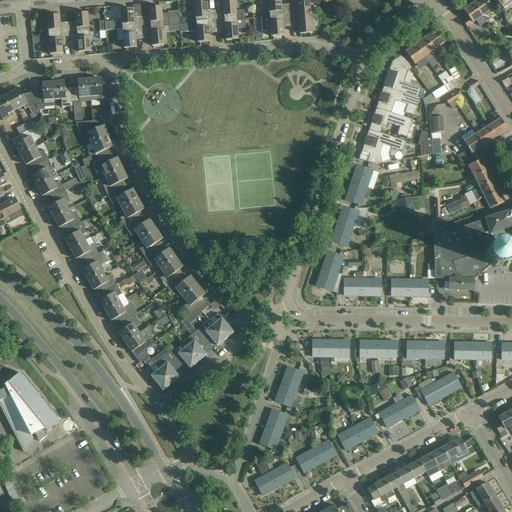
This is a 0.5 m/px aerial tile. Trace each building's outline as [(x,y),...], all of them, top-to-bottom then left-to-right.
[(269,17),(290,16),(289,4),(283,5),(283,8),(281,8),(280,0),(268,0),(269,8),(269,17)] [(289,4),(290,16),(311,14),(311,10),(310,10),(310,8),(308,0),(296,0),(297,7),(295,7),(295,4),(289,4)] [(477,0),(473,3),(482,16),(492,9),(486,0),(477,0)] [(511,2),(511,0),(495,0),(503,9),(511,2)] [(215,10),(216,22),(236,20),(235,1),(222,2),(223,13),(221,13),(221,10),(215,10)] [(216,22),(215,10),(209,11),(210,14),(207,14),(206,3),(194,4),(196,23),(216,22)] [(482,16),(473,3),(463,10),(469,19),(463,22),(466,27),(476,21),(480,26),(486,22),(482,16)] [(163,26),(169,25),(168,14),(162,14),(161,7),(149,8),(150,19),(147,19),(147,16),(141,16),(142,28),(163,26)] [(122,29),(142,28),(141,16),(136,17),(136,20),(134,20),(133,9),(120,10),(121,20),(122,29)] [(68,22),(69,34),(89,32),(87,13),(75,14),(76,25),(74,25),(73,22),(68,22)] [(311,14),(290,16),(291,27),(296,26),(296,23),(298,23),(299,34),(312,33),(311,20),(311,18),(311,17),(311,14)] [(48,35),(69,34),(68,22),(62,23),(62,26),(60,26),(59,15),(47,16),(48,35)] [(291,27),(290,16),(269,17),(261,18),(261,27),(266,31),(270,30),(271,37),(283,36),(282,25),(285,24),(285,27),(291,27)] [(237,28),(244,28),(244,19),(236,20),(216,22),(217,33),(223,32),(222,29),(225,29),(226,40),(238,39),(237,28)] [(217,33),(216,22),(196,23),(186,24),(179,25),(180,33),(196,31),(197,43),(210,42),(209,31),(211,30),(211,33),(217,33)] [(163,26),(142,28),(143,39),(149,38),(149,35),(151,35),(152,46),(164,45),(163,26)] [(117,30),(118,40),(123,40),(124,49),(136,48),(135,37),(137,36),(137,39),(143,39),(142,28),(122,29),(117,30)] [(435,31),(425,38),(434,51),(450,39),(447,34),(440,38),(435,31)] [(89,32),(69,34),(69,45),(75,44),(75,41),(77,41),(78,52),(90,51),(89,32)] [(69,45),(69,34),(48,35),(50,55),(62,54),(61,43),(63,42),(64,45),(69,45)] [(434,51),(425,38),(415,45),(423,58),(425,57),(432,68),(437,64),(430,53),(434,51)] [(423,58),(415,45),(405,52),(414,65),(423,58)] [(509,60),(502,50),(489,59),(496,70),(509,60)] [(392,62),(383,87),(420,99),(422,100),(424,90),(420,89),(420,88),(404,83),(408,70),(411,68),(402,55),(392,62)] [(420,72),(417,66),(412,69),(416,75),(420,72)] [(451,76),(455,82),(461,79),(454,67),(448,71),(451,76)] [(454,87),(455,82),(451,76),(449,78),(445,72),(438,76),(444,86),(448,92),(454,87)] [(90,97),(90,101),(102,100),(100,78),(89,79),(90,97)] [(78,90),(71,91),(72,102),(90,101),(90,97),(89,79),(77,80),(78,90)] [(73,106),(72,102),(71,91),(65,91),(64,81),(53,82),(54,100),(61,99),(61,103),(61,107),(73,106)] [(44,110),(44,107),(55,106),(54,100),(53,82),(41,83),(42,93),(33,95),(37,110),(44,110)] [(444,86),(431,94),(435,100),(448,92),(444,86)] [(414,116),(420,99),(383,87),(376,108),(413,120),(403,117),(404,113),(414,116)] [(9,94),(17,109),(23,106),(25,110),(29,107),(33,117),(39,115),(37,110),(33,95),(24,97),(19,88),(9,94)] [(0,98),(0,115),(3,121),(13,116),(11,112),(17,109),(9,94),(0,98)] [(426,105),(434,100),(431,95),(422,100),(423,100),(424,106),(426,105)] [(413,120),(376,108),(369,130),(405,142),(380,133),(382,127),(386,129),(388,123),(399,127),(397,134),(407,138),(413,120)] [(443,124),(442,117),(432,117),(433,133),(438,132),(438,125),(443,124)] [(488,126),(495,138),(508,130),(500,119),(488,126)] [(88,137),(90,144),(108,136),(104,126),(97,128),(94,121),(75,123),(82,139),(88,137)] [(473,129),(476,134),(483,146),(495,138),(488,126),(481,131),(477,126),(473,129)] [(20,155),(35,147),(32,142),(40,138),(34,128),(20,135),(20,136),(28,131),(31,136),(15,145),(20,155)] [(405,142),(369,130),(361,152),(370,155),(367,162),(374,165),(390,161),(382,163),(380,153),(382,145),(402,152),(405,142)] [(476,134),(475,135),(472,130),(461,137),(464,142),(468,149),(473,157),(474,158),(478,155),(476,151),(483,146),(476,134)] [(418,145),(420,144),(428,142),(428,141),(427,133),(421,131),(417,145),(418,145)] [(108,155),(106,150),(112,147),(108,136),(90,144),(93,150),(87,153),(89,157),(82,160),(84,166),(91,163),(108,155)] [(431,140),(428,141),(428,142),(420,144),(421,156),(423,156),(432,155),(431,140)] [(35,147),(20,155),(26,165),(34,161),(36,166),(48,160),(43,150),(38,153),(35,147)] [(71,161),(65,151),(60,154),(65,164),(71,161)] [(108,155),(91,163),(96,173),(102,170),(105,177),(122,168),(117,158),(111,161),(108,155)] [(474,158),(476,162),(468,166),(474,176),(488,170),(482,159),(481,159),(478,155),(474,158)] [(48,160),(36,166),(39,172),(31,176),(37,186),(52,178),(57,176),(48,160)] [(366,188),(367,188),(366,188),(372,170),(357,165),(351,183),(366,188)] [(122,168),(105,177),(108,183),(102,186),(107,196),(123,187),(121,182),(127,179),(122,168)] [(474,190),(479,187),(493,180),(488,170),(474,176),(476,180),(470,183),(474,190)] [(54,184),(52,178),(37,186),(42,197),(50,192),(53,198),(65,191),(69,189),(67,185),(63,188),(59,181),(54,184)] [(498,191),(493,180),(479,187),(474,190),(471,191),(477,202),(485,198),(498,191)] [(371,189),(367,188),(366,188),(351,183),(345,201),(360,206),(364,196),(368,197),(371,189)] [(118,202),(121,209),(138,199),(132,189),(126,192),(123,187),(107,196),(112,205),(118,202)] [(434,191),(435,208),(439,207),(439,199),(446,198),(446,190),(434,191)] [(70,202),(65,191),(53,198),(56,203),(48,207),(53,218),(68,210),(65,204),(70,202)] [(504,203),(498,191),(485,198),(490,209),(504,203)] [(13,220),(10,215),(21,209),(15,198),(5,203),(4,201),(7,200),(4,195),(0,196),(0,211),(4,219),(6,224),(13,220)] [(400,199),(400,200),(396,201),(391,201),(395,221),(414,217),(410,197),(400,199)] [(449,215),(468,206),(465,198),(446,207),(449,215)] [(120,218),(125,227),(141,218),(138,213),(144,209),(138,199),(121,209),(125,215),(120,218)] [(358,212),(343,206),(337,224),(352,229),(353,227),(360,229),(365,214),(358,212)] [(446,207),(441,210),(444,217),(449,215),(446,207)] [(68,210),(53,218),(59,228),(66,224),(69,229),(75,226),(78,225),(81,223),(76,213),(71,215),(68,210)] [(474,280),(474,279),(478,276),(479,276),(480,276),(482,275),(482,273),(491,265),(492,264),(489,260),(487,256),(486,256),(486,252),(487,252),(489,248),(492,244),(491,242),(492,242),(489,231),(490,231),(491,232),(511,225),(511,223),(511,210),(508,211),(486,218),(434,235),(434,264),(434,270),(434,279),(448,279),(454,279),(454,276),(460,276),(460,280),(474,280)] [(141,218),(125,227),(131,237),(136,233),(140,239),(156,229),(150,219),(144,223),(141,218)] [(75,226),(69,229),(72,235),(64,239),(70,249),(85,241),(82,235),(87,233),(81,223),(78,225),(75,226)] [(352,229),(337,224),(331,242),(346,247),(352,229)] [(156,229),(140,239),(144,246),(139,249),(145,258),(160,248),(157,243),(162,239),(156,229)] [(492,242),(491,242),(492,244),(489,248),(487,252),(486,252),(486,256),(487,256),(489,260),(492,264),(491,265),(494,267),(495,266),(505,266),(505,267),(509,265),(508,264),(511,261),(511,257),(511,249),(511,247),(508,244),(510,243),(506,241),(506,240),(498,240),(495,240),(495,241),(493,242),(492,242)] [(85,241),(70,249),(76,259),(84,255),(86,260),(98,254),(93,244),(88,247),(85,241)] [(160,248),(145,258),(151,267),(156,263),(160,269),(176,258),(169,248),(163,252),(160,248)] [(322,269),(337,274),(343,256),(328,251),(322,269)] [(102,252),(98,254),(86,260),(89,266),(82,270),(88,280),(102,272),(99,266),(108,262),(102,252)] [(357,262),(357,258),(357,256),(351,256),(351,262),(348,262),(348,266),(360,266),(360,262),(357,262)] [(160,279),(166,287),(181,276),(177,271),(182,267),(176,258),(160,269),(164,275),(160,279)] [(133,267),(136,271),(145,265),(142,261),(133,267)] [(331,292),(337,294),(341,276),(337,274),(322,269),(316,287),(331,292)] [(101,286),(104,291),(116,285),(110,275),(105,277),(102,272),(88,280),(93,290),(101,286)] [(133,276),(127,280),(129,284),(136,280),(133,276)] [(178,292),(182,297),(197,285),(189,276),(184,280),(181,276),(166,287),(173,295),(178,292)] [(474,280),(460,280),(460,276),(454,276),(454,279),(448,279),(448,290),(474,291),(474,280)] [(343,296),(362,296),(362,280),(343,279),(343,296)] [(118,284),(120,288),(128,284),(125,280),(118,284)] [(381,280),(362,280),(362,296),(381,297),(381,280)] [(409,297),(410,281),(391,280),(390,297),(409,297)] [(410,281),(409,297),(428,297),(428,281),(410,281)] [(116,285),(104,291),(107,297),(99,301),(105,311),(120,303),(117,297),(122,294),(116,285)] [(197,285),(182,297),(187,303),(182,307),(189,315),(198,308),(203,303),(199,298),(204,294),(197,285)] [(210,305),(206,301),(203,303),(198,308),(202,312),(210,305)] [(108,316),(111,321),(118,317),(122,322),(134,315),(137,313),(131,303),(123,308),(120,303),(105,311),(106,312),(105,313),(106,314),(106,315),(107,316),(108,316)] [(232,335),(232,334),(233,333),(218,314),(214,317),(218,321),(213,325),(225,339),(227,338),(228,338),(229,338),(230,337),(231,336),(232,335)] [(134,315),(122,323),(126,328),(118,333),(125,343),(139,333),(135,328),(140,325),(134,315)] [(174,327),(170,321),(167,324),(168,325),(163,329),(167,333),(174,327)] [(204,342),(209,338),(217,346),(218,345),(219,345),(220,345),(222,344),(222,343),(223,342),(223,341),(225,339),(213,325),(205,331),(201,327),(196,331),(204,342)] [(142,353),(145,351),(153,344),(148,337),(150,336),(151,334),(151,331),(150,329),(149,326),(139,333),(125,343),(131,352),(139,348),(142,353)] [(204,357),(205,356),(206,355),(202,349),(207,345),(204,342),(196,331),(182,343),(198,362),(200,360),(201,360),(202,360),(203,359),(204,358),(204,357)] [(330,357),(331,341),(312,341),(311,357),(330,357)] [(350,341),(331,341),(330,357),(330,362),(334,362),(334,357),(349,358),(350,341)] [(359,358),(370,358),(378,358),(378,342),(359,342),(359,358)] [(397,342),(378,342),(378,358),(397,358),(397,342)] [(425,359),(425,343),(406,342),(406,359),(425,359)] [(198,362),(182,343),(186,347),(178,353),(174,349),(169,354),(177,364),(183,360),(190,369),(191,367),(192,367),(193,367),(194,366),(195,365),(196,364),(196,363),(198,362)] [(425,359),(444,359),(444,343),(425,343),(425,359)] [(473,343),(454,343),(453,359),(472,360),(473,343)] [(492,344),(473,343),(472,360),(491,360),(492,344)] [(501,360),(511,360),(511,344),(501,344),(501,360)] [(148,356),(149,356),(145,351),(142,353),(136,359),(140,363),(145,359),(147,357),(148,356)] [(179,377),(172,369),(177,364),(169,354),(167,355),(155,365),(171,384),(173,383),(174,383),(175,382),(176,382),(177,381),(177,380),(178,379),(178,378),(179,377)] [(378,361),(370,362),(371,364),(372,374),(379,373),(378,361)] [(162,391),(171,384),(155,365),(147,372),(162,391)] [(5,367),(0,367),(0,406),(24,453),(33,439),(31,436),(35,434),(39,442),(46,436),(42,430),(44,429),(46,432),(59,422),(56,419),(59,417),(43,398),(41,400),(37,395),(39,393),(24,374),(22,376),(19,373),(19,374),(14,371),(10,369),(5,367)] [(281,385),(296,390),(300,390),(301,388),(298,387),(303,372),(288,367),(281,385)] [(437,382),(445,397),(461,388),(453,373),(437,382)] [(411,386),(407,378),(406,378),(399,382),(403,390),(411,386)] [(313,379),(311,386),(318,389),(321,382),(313,379)] [(428,406),(445,397),(437,382),(420,391),(428,406)] [(386,389),(383,383),(375,385),(384,401),(389,398),(385,390),(386,389)] [(296,390),(281,385),(275,402),(290,408),(296,390)] [(395,405),(403,419),(420,410),(412,396),(395,405)] [(350,406),(347,407),(349,413),(356,411),(353,403),(350,404),(350,406)] [(386,428),(403,419),(395,405),(379,414),(386,428)] [(345,406),(339,409),(341,415),(347,413),(345,406)] [(272,409),(266,427),(281,433),(288,415),(272,409)] [(501,438),(505,436),(502,430),(511,425),(511,416),(509,411),(498,418),(501,423),(495,427),(498,433),(501,438)] [(370,418),(354,427),(361,442),(378,432),(370,418)] [(281,433),(266,427),(259,445),(275,451),(281,433)] [(361,442),(354,427),(337,437),(345,451),(361,442)] [(319,430),(311,430),(311,438),(319,438),(319,430)] [(463,444),(460,439),(454,442),(454,441),(442,448),(451,465),(458,461),(456,456),(467,450),(463,444)] [(329,441),(312,450),(320,464),(337,455),(329,441)] [(440,471),(451,465),(442,448),(430,454),(440,471)] [(303,473),(320,464),(312,450),(296,459),(303,473)] [(440,471),(430,454),(419,460),(426,473),(428,477),(440,471)] [(419,460),(407,466),(414,479),(426,473),(419,460)] [(263,462),(257,466),(261,474),(268,471),(263,462)] [(271,473),(278,487),(295,478),(287,464),(271,473)] [(403,485),(414,479),(407,466),(396,472),(403,485)] [(8,470),(0,473),(16,511),(23,509),(8,470)] [(385,479),(392,492),(397,489),(409,511),(417,511),(396,472),(385,479)] [(467,477),(465,472),(458,476),(465,488),(481,480),(476,472),(467,477)] [(262,496),(278,487),(271,473),(254,481),(262,496)] [(373,485),(373,486),(367,489),(373,501),(371,502),(374,507),(394,496),(392,492),(385,479),(373,485)] [(460,490),(456,482),(449,486),(453,494),(460,490)] [(479,506),(495,497),(486,483),(469,493),(478,507),(479,506)] [(439,497),(441,501),(453,495),(447,484),(436,491),(439,497)] [(488,511),(500,511),(503,510),(495,497),(479,506),(480,509),(485,506),(488,511)] [(443,511),(456,511),(457,511),(456,509),(466,503),(464,498),(454,505),(453,503),(442,510),(443,511)]
